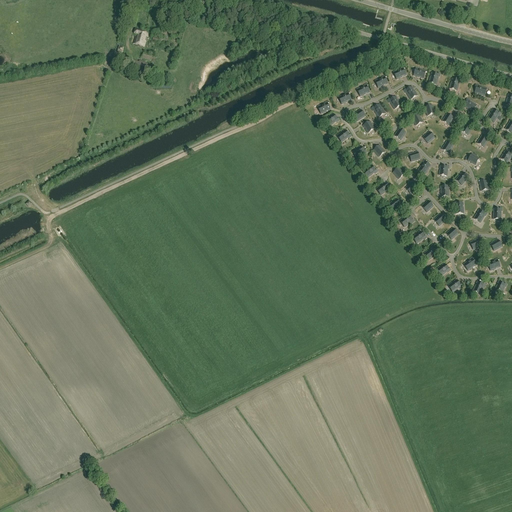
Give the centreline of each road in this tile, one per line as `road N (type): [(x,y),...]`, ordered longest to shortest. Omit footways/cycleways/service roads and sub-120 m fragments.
road 1 (track): [(52,209),(261,120),(407,46)]
road 2 (unclassified): [(511,76),(244,0)]
road 3 (tertiary): [(356,0),(511,42)]
